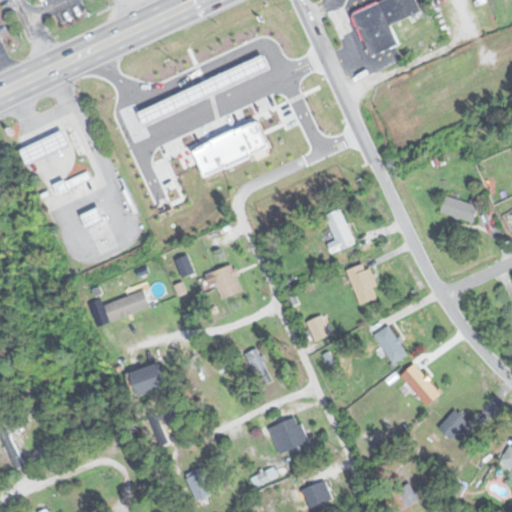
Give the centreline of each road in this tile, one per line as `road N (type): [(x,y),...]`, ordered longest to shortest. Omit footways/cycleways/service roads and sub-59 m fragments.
road 1 (residential): [(296,0),(431,280),(511,381)]
road 2 (residential): [(236,199),(243,233),(377,511)]
road 3 (primary): [(0,91),(196,0)]
road 4 (residential): [(0,507),(133,445)]
road 5 (residential): [(359,133),(236,199)]
